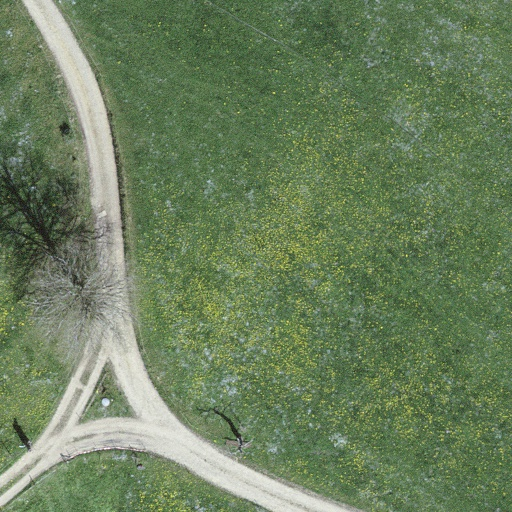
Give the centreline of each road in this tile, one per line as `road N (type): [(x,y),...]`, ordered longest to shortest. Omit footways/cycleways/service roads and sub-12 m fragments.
road 1 (track): [(36,461),(84,385),(112,309),(95,123),(38,0)]
road 2 (track): [(314,511),(148,433),(121,430),(76,438),(0,492)]
road 3 (track): [(112,309),(133,376),(180,447)]
